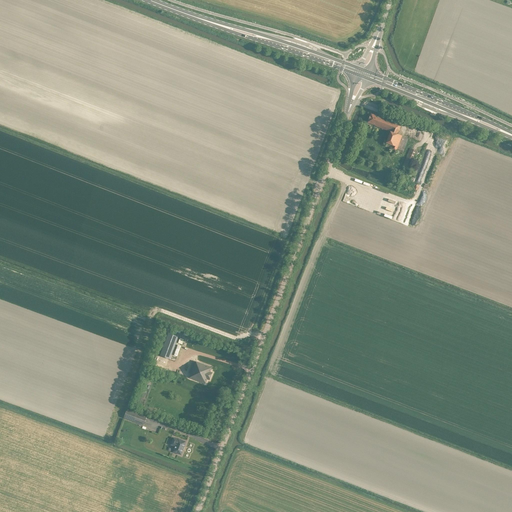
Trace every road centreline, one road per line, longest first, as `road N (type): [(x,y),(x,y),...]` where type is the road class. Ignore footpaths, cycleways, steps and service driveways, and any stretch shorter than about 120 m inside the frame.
road 1 (unclassified): [(196,511),(361,72)]
road 2 (primary): [(361,72),(150,0)]
road 3 (primary): [(361,72),(511,134)]
